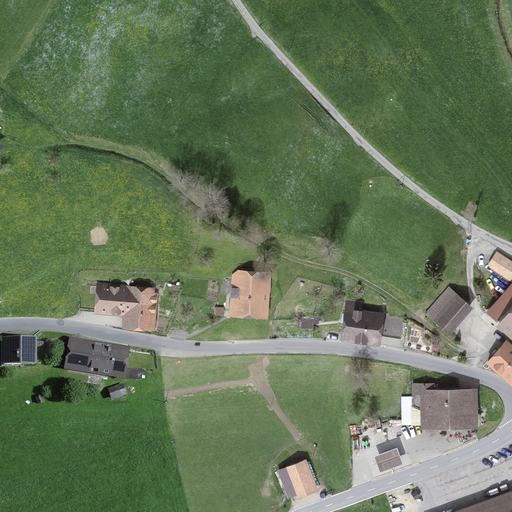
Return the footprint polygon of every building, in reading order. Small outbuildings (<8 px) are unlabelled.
[(511,262),(496,253),(489,265),(511,279),(511,287),(491,312),(511,330),(511,262)] [(232,297),(231,309),(262,311),(263,291),(269,292),(270,274),(236,272),(236,278),(241,278),(240,282),(239,282),(238,297),(232,297)] [(125,312),(127,288),(100,286),(98,310),(125,312)] [(449,287),(428,312),(448,329),(467,306),(451,292),(452,290),(449,287)] [(157,294),(130,291),(128,323),(149,325),(151,298),(157,299),(157,294)] [(342,332),(341,338),(380,343),(380,337),(377,337),(377,333),(401,336),(403,321),(379,318),(380,313),(360,310),(361,307),(358,307),(359,302),(346,300),(345,314),(348,314),(346,332),(342,332)] [(8,362),(34,361),(33,340),(5,340),(5,339),(4,339),(4,358),(8,358),(8,362)] [(71,343),(67,368),(91,373),(92,368),(121,373),(126,347),(116,346),(115,351),(71,343)] [(511,377),(511,351),(507,346),(502,352),(498,349),(488,362),(509,381),(511,377)] [(141,370),(126,369),(126,378),(141,379),(141,370)] [(425,405),(425,423),(473,422),(472,392),(472,389),(469,389),(467,392),(433,393),(433,382),(412,383),(412,406),(425,405)] [(122,385),(110,390),(113,398),(125,394),(122,385)] [(378,456),(383,470),(404,463),(399,449),(378,456)] [(307,461),(282,471),(291,494),(300,490),(302,494),(317,488),(307,461)] [(511,511),(511,500),(477,511),(511,511)]
